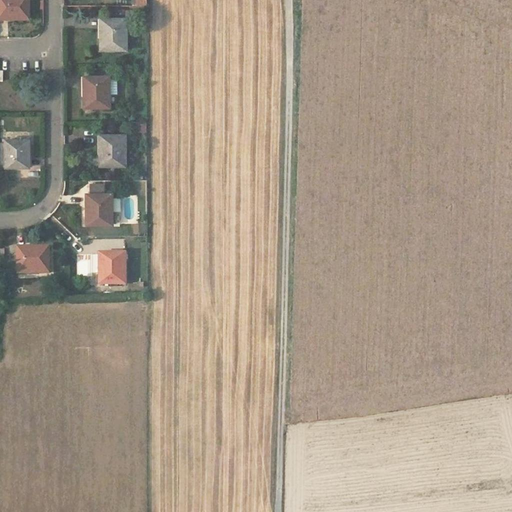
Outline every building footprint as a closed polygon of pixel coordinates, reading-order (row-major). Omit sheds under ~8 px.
[(29,0),(0,0),(0,16),(17,16),(17,18),(29,18),(29,0)] [(126,19),(103,19),(103,39),(101,39),(102,50),(127,50),(126,19)] [(110,78),(110,76),(86,76),(86,97),(85,97),(85,107),(110,108),(110,93),(110,78)] [(121,94),(120,78),(110,78),(110,93),(121,94)] [(126,134),(103,135),(103,155),(101,155),(101,166),(126,166),(126,134)] [(29,140),(7,140),(7,143),(7,163),(7,167),(28,167),(27,151),(29,151),(29,140)] [(92,193),(103,194),(103,180),(92,180),(92,193)] [(87,224),(113,224),(113,211),(119,211),(119,198),(112,198),(112,194),(103,194),(92,193),(89,193),(89,213),(87,213),(87,224)] [(48,246),(19,247),(20,273),(49,272),(48,246)] [(126,253),(101,253),(102,273),(100,273),(101,284),(127,284),(126,253)]
